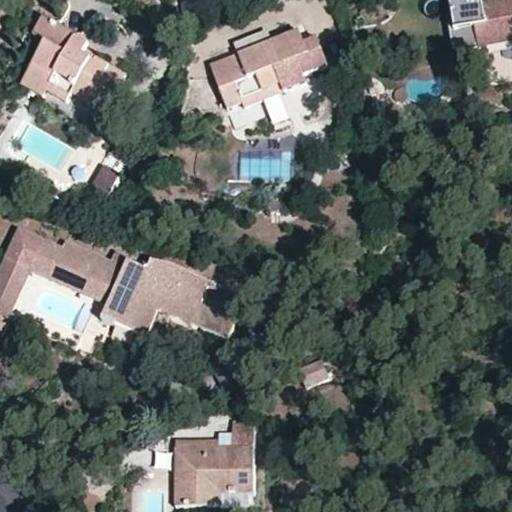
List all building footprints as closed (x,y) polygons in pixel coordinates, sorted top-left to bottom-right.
[(511,42),(511,0),(498,0),(483,3),(482,0),(451,0),(456,30),(476,26),(481,48),(511,42)] [(34,36),(46,44),(58,24),(45,17),(34,36)] [(125,76),(98,60),(95,65),(84,58),(90,48),(92,44),(58,24),(46,44),(47,45),(34,69),(54,80),(49,93),(68,104),(74,96),(105,114),(125,76)] [(298,31),(269,42),(238,54),(210,66),(227,108),(241,103),(244,109),(305,85),(303,77),(327,67),(316,39),(303,43),(298,31)] [(234,45),(238,54),(269,42),(266,32),(234,45)] [(101,54),(90,48),(84,58),(95,65),(98,60),(101,54)] [(45,100),(49,93),(54,80),(34,69),(24,87),(45,100)] [(124,175),(107,169),(99,196),(116,201),(124,175)] [(57,199),(61,185),(42,180),(38,195),(57,199)] [(104,286),(114,290),(109,303),(101,321),(114,327),(115,324),(144,337),(156,310),(190,325),(191,321),(200,325),(199,329),(226,341),(245,300),(169,266),(154,258),(152,262),(148,271),(130,264),(132,260),(116,253),(112,263),(66,242),(63,249),(21,230),(8,259),(32,269),(33,268),(54,277),(56,271),(102,291),(104,286)] [(0,313),(10,318),(32,269),(8,259),(0,275),(0,313)] [(109,303),(114,290),(104,286),(102,291),(56,271),(54,277),(33,268),(32,269),(109,303)] [(251,345),(213,365),(229,395),(267,376),(251,345)] [(318,363),(296,373),(304,391),(326,381),(318,363)] [(253,447),(253,424),(234,423),(233,447),(253,447)] [(254,509),(253,447),(233,447),(185,448),(184,474),(180,473),(179,507),(254,509)] [(176,448),(175,473),(180,473),(184,474),(185,448),(176,448)] [(179,507),(180,473),(175,473),(170,472),(168,507),(179,507)]
